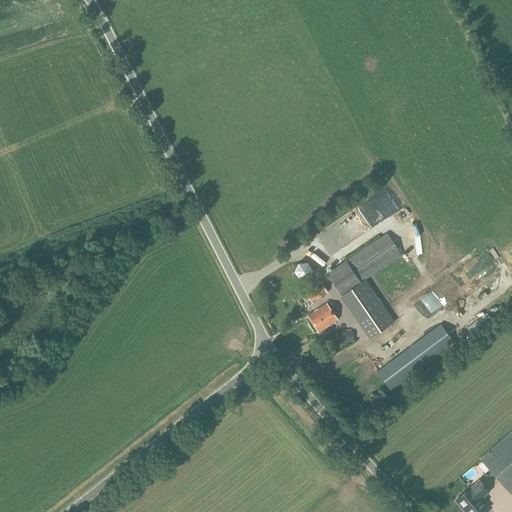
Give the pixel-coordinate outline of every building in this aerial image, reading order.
[(343,218),(359,236),(396,204),(381,186),(343,218)] [(398,232),(410,230),(407,212),(395,215),(398,232)] [(387,233),(327,274),(370,338),(394,322),(365,279),(401,254),(387,233)] [(299,279),(309,279),(313,270),(307,262),(298,263),(294,271),(299,279)] [(478,289),(483,296),(496,286),(491,279),(478,289)] [(306,294),(309,298),(307,299),(308,302),(310,300),(312,304),(328,293),(322,284),(306,294)] [(474,291),(464,296),(468,303),(478,298),(474,291)] [(308,316),(319,332),(337,320),(326,303),(308,316)] [(486,313),(466,328),(472,336),(492,320),(486,313)] [(390,389),(452,343),(439,326),(378,371),(390,389)] [(306,348),(315,341),(310,333),(300,340),(306,348)] [(511,492),(511,430),(480,459),(511,494),(511,492)] [(456,501),(465,511),(483,511),(488,508),(478,497),(486,489),(479,481),(456,501)]
